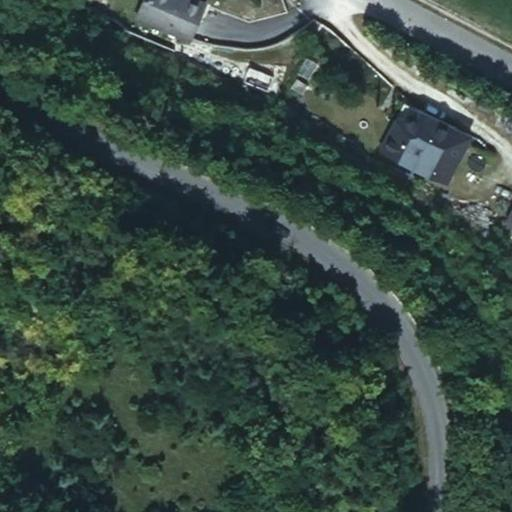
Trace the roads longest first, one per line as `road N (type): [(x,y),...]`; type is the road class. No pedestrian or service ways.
road 1 (tertiary): [(0,91),(306,233),(369,280),(393,307),(425,374),(443,434),(442,511)]
road 2 (secondary): [(511,72),(375,0)]
